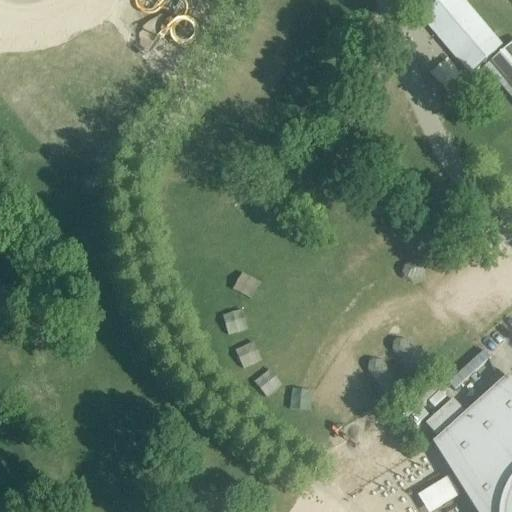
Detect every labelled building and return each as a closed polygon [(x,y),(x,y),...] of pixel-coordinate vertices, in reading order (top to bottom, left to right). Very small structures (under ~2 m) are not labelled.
[(461,0),(443,0),(423,17),(472,73),(502,47),(461,0)] [(511,45),(487,67),(511,96),(511,45)] [(511,511),(511,381),(507,378),(436,442),(479,511),(511,511)] [(454,399),(427,424),(438,437),(465,412),(454,399)] [(215,484),(196,493),(205,511),(224,503),(215,484)]
